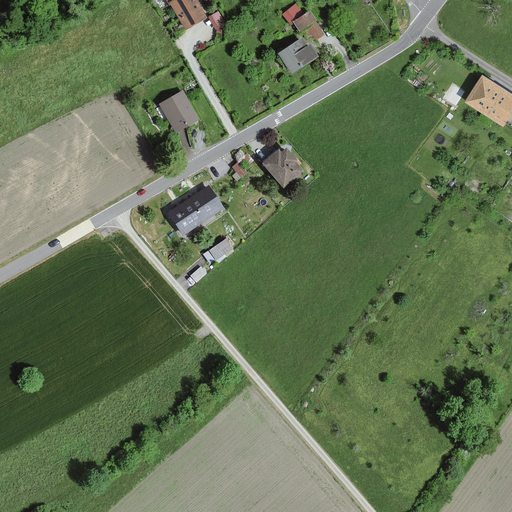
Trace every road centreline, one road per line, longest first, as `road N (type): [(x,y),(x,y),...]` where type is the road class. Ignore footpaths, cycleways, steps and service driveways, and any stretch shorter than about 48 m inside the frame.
road 1 (tertiary): [(0,274),(382,57),(420,22)]
road 2 (track): [(371,511),(114,210)]
